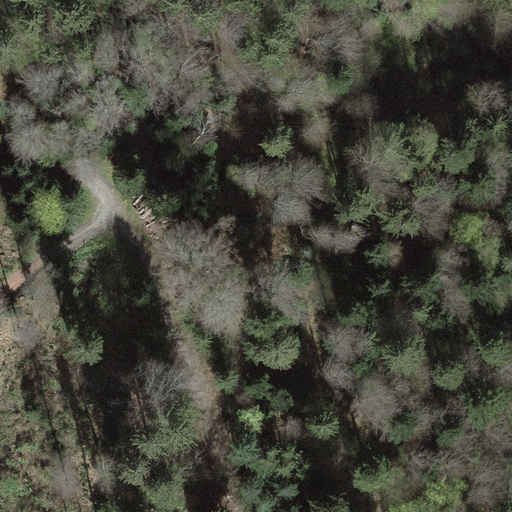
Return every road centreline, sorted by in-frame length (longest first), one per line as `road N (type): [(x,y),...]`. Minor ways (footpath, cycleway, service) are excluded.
road 1 (track): [(124,222),(143,241),(168,300),(214,448),(245,511)]
road 2 (track): [(124,222),(96,182),(70,166),(0,149)]
road 3 (track): [(0,295),(65,241),(124,222)]
